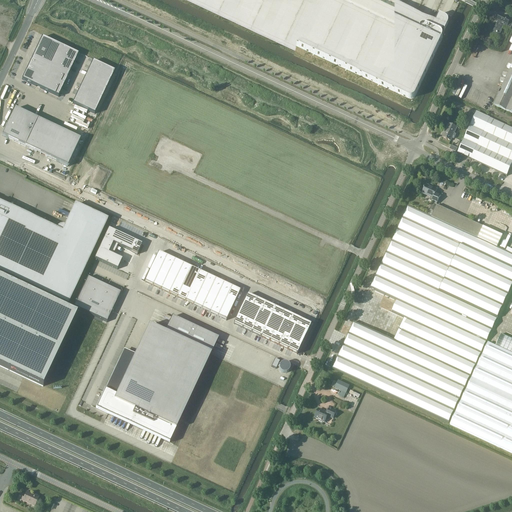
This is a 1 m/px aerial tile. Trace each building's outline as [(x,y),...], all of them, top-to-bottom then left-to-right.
[(198,0),(409,98),(410,99),(411,99),(412,99),(413,98),(414,98),(414,97),(415,96),(416,95),(442,39),(442,38),(443,37),(442,36),(442,35),(442,34),(446,24),(447,22),(447,21),(446,20),(445,19),(439,16),(436,22),(388,0),(198,0)] [(511,20),(510,20),(500,15),(499,15),(498,19),(499,19),(493,32),(494,31),(496,32),(496,33),(497,33),(500,34),(503,27),(502,26),(503,25),(507,27),(510,29),(511,28),(511,25),(511,20)] [(42,37),(22,80),(58,97),(78,54),(42,37)] [(93,61),(72,104),(94,114),(115,72),(93,61)] [(493,105),(511,113),(511,66),(510,69),(508,73),(500,90),(501,90),(499,94),(498,94),(497,96),(497,97),(493,105)] [(139,74),(97,161),(111,167),(113,163),(214,210),(253,128),(139,74)] [(15,109),(2,136),(67,167),(80,140),(15,109)] [(476,112),(457,153),(470,159),(471,159),(490,118),(476,112)] [(511,128),(490,118),(471,159),(489,168),(507,176),(511,165),(511,128)] [(447,140),(450,141),(451,141),(452,138),(454,139),(456,134),(454,134),(457,128),(449,124),(446,131),(445,133),(443,137),(446,139),(446,140),(447,140)] [(292,146),(251,229),(265,236),(270,225),(339,256),(374,184),(292,146)] [(423,191),(422,193),(431,197),(430,198),(429,201),(435,204),(437,205),(441,195),(436,193),(437,190),(433,188),(426,185),(425,188),(424,188),(423,189),(424,189),(423,191)] [(108,220),(75,205),(65,226),(63,226),(60,226),(58,227),(57,229),(55,228),(51,227),(31,217),(0,202),(0,273),(68,305),(108,220)] [(437,205),(431,217),(478,239),(483,227),(464,218),(437,205)] [(332,369),(448,423),(470,377),(486,342),(511,286),(511,254),(497,248),(502,236),(492,231),(483,227),(478,239),(431,217),(427,216),(408,206),(370,288),(397,300),(392,312),(404,318),(393,341),(354,323),(332,369)] [(108,229),(94,259),(96,260),(117,270),(118,269),(122,260),(109,253),(113,244),(135,254),(137,255),(142,245),(142,244),(108,229)] [(158,253),(144,282),(226,321),(240,291),(158,253)] [(0,366),(35,383),(36,384),(43,387),(77,314),(70,311),(0,277),(0,366)] [(88,277),(74,307),(103,321),(107,322),(108,319),(119,297),(121,293),(105,286),(103,284),(88,277)] [(247,295),(233,324),(297,354),(311,325),(247,295)] [(488,343),(450,425),(511,453),(511,310),(511,311),(511,339),(501,334),(496,346),(488,343)] [(105,390),(97,409),(170,443),(218,338),(200,330),(192,326),(172,317),(165,333),(149,325),(145,334),(116,396),(105,391),(105,390)] [(275,359),(271,367),(276,369),(280,361),(275,359)] [(290,371),(289,362),(280,363),(280,372),(290,371)] [(341,391),(338,395),(344,398),(349,386),(338,381),(335,389),(341,391)] [(328,416),(333,419),(336,412),(329,409),(327,413),(319,409),(315,418),(318,420),(321,422),(322,421),(325,423),(328,416)] [(27,493),(26,494),(25,495),(23,494),(23,495),(21,494),(21,493),(20,493),(17,500),(21,501),(21,500),(35,506),(39,497),(35,495),(34,496),(27,493)]
